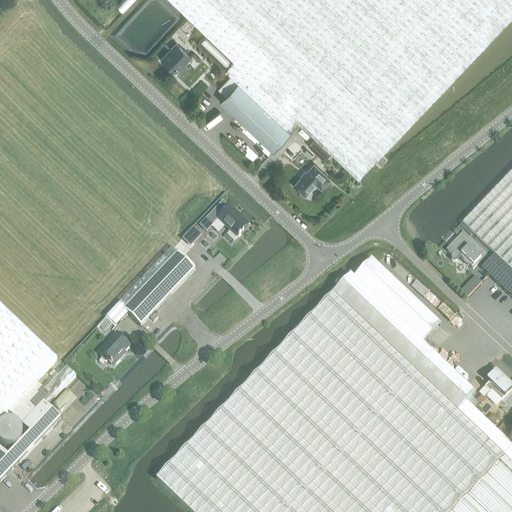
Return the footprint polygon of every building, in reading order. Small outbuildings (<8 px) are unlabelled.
[(511,0),(170,0),(234,60),(225,70),(231,76),(238,83),(290,133),(298,124),(299,123),(358,179),(400,135),(474,56),(486,44),(511,16),(511,0)] [(191,57),(177,43),(161,59),(174,71),(175,69),(182,75),(189,67),(185,63),(191,57)] [(231,76),(226,81),(233,87),(238,83),(231,76)] [(220,101),(220,102),(272,151),(290,133),(238,83),(233,87),(225,95),(220,101)] [(307,147),(322,161),(329,154),(314,140),(307,147)] [(382,157),(377,162),(381,166),(386,160),(382,157)] [(314,164),(294,185),(305,195),(316,184),(321,189),(330,179),(314,164)] [(511,172),(462,225),(472,235),(495,256),(511,272),(511,172)] [(233,212),(229,208),(223,202),(207,219),(212,225),(217,220),(226,228),(226,227),(230,230),(227,233),(235,240),(243,231),(242,230),(248,224),(234,211),(233,212)] [(462,224),(453,233),(457,237),(463,230),(470,237),(472,235),(462,225),(462,224)] [(199,234),(193,228),(185,236),(191,242),(199,234)] [(462,260),(462,262),(465,265),(468,265),(473,270),(486,256),(463,234),(446,251),(452,256),(451,257),(451,259),(451,261),(452,262),(455,263),(457,262),(461,258),(462,260)] [(194,270),(181,258),(177,254),(123,310),(128,315),(141,327),(166,300),(194,270)] [(511,272),(495,256),(481,270),(511,298),(511,272)] [(423,344),(440,326),(370,260),(353,278),(423,344)] [(349,274),(156,480),(188,511),(448,511),(486,473),(511,446),(507,443),(498,434),(479,416),(473,410),(465,403),(471,397),(475,392),(423,344),(353,278),(349,274)] [(0,421),(8,413),(36,384),(56,362),(0,307),(0,421)] [(155,314),(150,320),(153,323),(158,317),(155,314)] [(116,334),(98,354),(101,357),(101,359),(105,363),(108,363),(111,366),(112,365),(113,366),(120,359),(119,358),(129,346),(116,334)] [(50,397),(44,403),(48,407),(48,406),(76,377),(66,368),(44,392),(50,397)] [(486,386),(484,388),(490,393),(486,397),(496,407),(501,401),(511,389),(511,385),(495,370),(498,373),(486,386)] [(0,448),(0,482),(61,419),(48,407),(44,403),(50,397),(44,392),(36,384),(8,413),(29,434),(8,456),(0,448)] [(477,406),(484,399),(481,396),(476,402),(475,403),(477,406)] [(492,415),(487,420),(493,425),(498,420),(492,415)] [(511,432),(505,426),(498,434),(507,443),(511,437),(511,432)] [(486,473),(448,511),(511,511),(511,447),(511,446),(486,473)]
